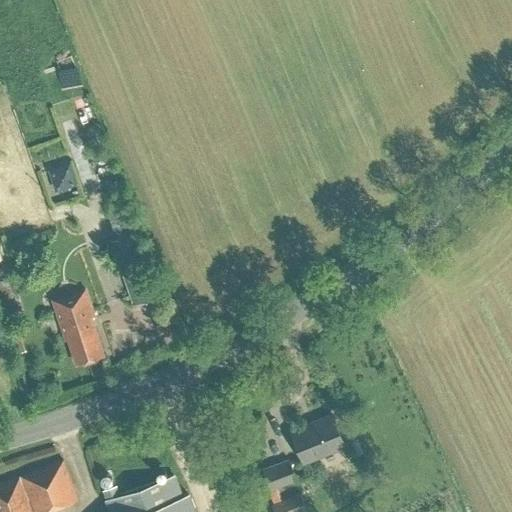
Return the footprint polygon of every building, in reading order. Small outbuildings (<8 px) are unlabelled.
[(73,178),(86,176),(85,162),(71,163),(73,178)] [(159,295),(136,231),(126,205),(106,212),(138,303),(159,295)] [(23,309),(12,275),(0,279),(0,310),(2,316),(23,309)] [(94,314),(85,288),(53,299),(65,336),(69,335),(77,361),(103,352),(91,315),(94,314)] [(0,318),(13,354),(24,350),(12,314),(0,318)] [(345,444),(333,413),(292,430),(304,461),(345,444)] [(202,443),(196,417),(175,422),(181,448),(202,443)] [(0,483),(0,511),(40,511),(78,498),(64,460),(0,483)] [(297,479),(290,460),(264,469),(271,488),(297,479)] [(183,494),(175,473),(105,499),(109,511),(196,511),(190,492),(183,494)] [(305,494),(311,510),(335,500),(329,485),(305,494)] [(267,506),(269,511),(296,511),(305,509),(298,493),(267,506)]
